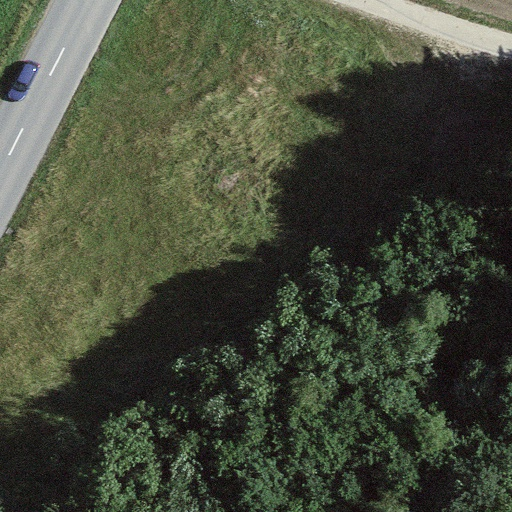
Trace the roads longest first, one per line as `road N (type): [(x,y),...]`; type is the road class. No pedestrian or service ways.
road 1 (tertiary): [(0,173),(88,0)]
road 2 (track): [(362,0),(511,46)]
